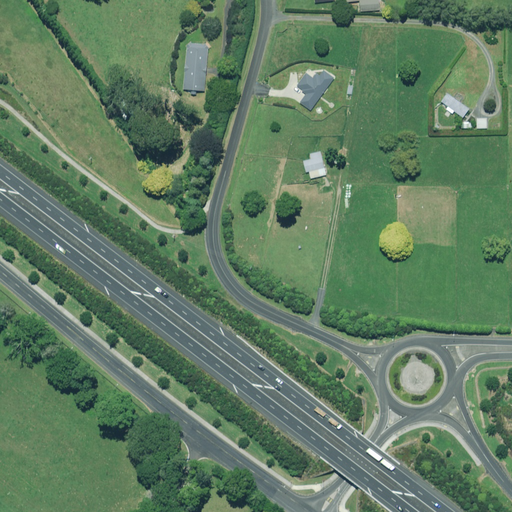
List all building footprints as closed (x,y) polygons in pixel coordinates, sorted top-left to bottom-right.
[(381,11),(380,0),(365,0),(361,0),(362,12),(381,11)] [(209,50),(188,48),(185,90),(206,92),(209,50)] [(336,79),(325,71),(321,77),(317,74),(314,78),(308,74),(299,86),(300,87),(297,91),(306,97),(301,104),(311,111),(336,79)] [(470,110),(449,95),(443,102),(449,107),(447,110),(453,114),(455,112),(464,118),(470,110)] [(488,129),(488,119),(478,119),(478,129),(488,129)] [(328,175),(322,152),(311,155),(312,160),(305,162),(307,173),(310,172),(312,179),(328,175)]
